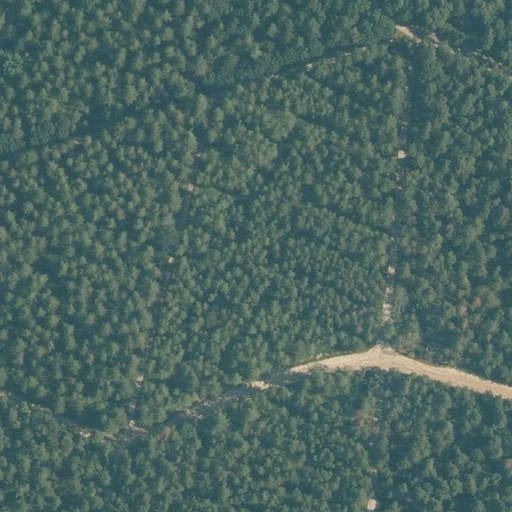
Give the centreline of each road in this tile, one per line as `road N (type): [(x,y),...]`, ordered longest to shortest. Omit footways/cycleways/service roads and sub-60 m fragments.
road 1 (track): [(0,171),(406,38),(367,511)]
road 2 (track): [(0,394),(124,440),(314,364),(380,361),(511,395)]
road 3 (track): [(103,511),(213,101)]
road 4 (track): [(326,0),(511,84)]
